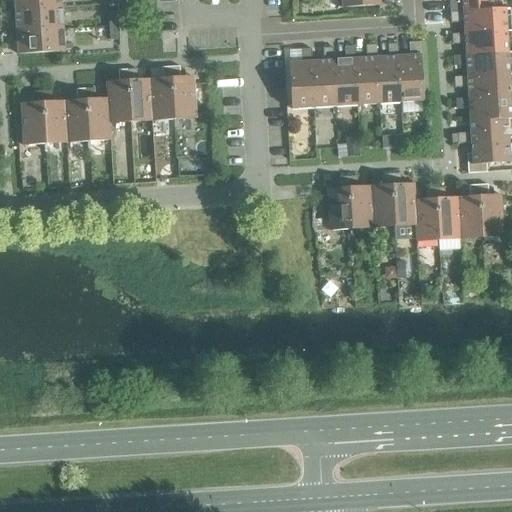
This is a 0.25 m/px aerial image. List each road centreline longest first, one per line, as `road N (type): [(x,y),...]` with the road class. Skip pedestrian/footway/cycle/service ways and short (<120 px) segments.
road 1 (residential): [(0,203),(240,188),(258,176),(248,36)]
road 2 (secondary): [(0,511),(321,495)]
road 3 (secondary): [(320,433),(0,452)]
road 4 (secondary): [(511,425),(320,433)]
road 5 (secondary): [(321,495),(511,484)]
road 6 (residential): [(248,36),(404,25),(411,0)]
